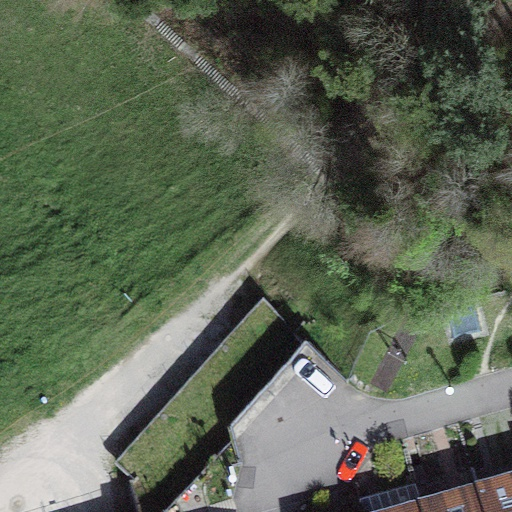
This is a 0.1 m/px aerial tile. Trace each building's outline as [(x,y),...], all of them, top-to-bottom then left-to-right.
[(306,341),(269,307),(248,330),(285,364),(306,341)] [(248,330),(227,353),(265,387),(285,364),(248,330)] [(227,353),(207,376),(244,410),(265,387),(227,353)] [(186,399),(223,433),(244,410),(207,376),(186,399)] [(210,463),(231,440),(223,433),(186,399),(165,422),(210,463)] [(143,445),(189,486),(210,463),(165,422),(143,445)] [(168,510),(189,486),(143,445),(122,469),(168,510)] [(511,511),(511,490),(481,499),(484,511),(511,511)] [(484,511),(481,499),(437,511),(484,511)]
